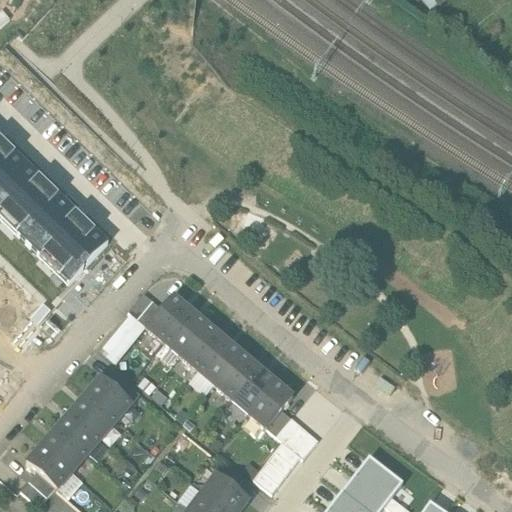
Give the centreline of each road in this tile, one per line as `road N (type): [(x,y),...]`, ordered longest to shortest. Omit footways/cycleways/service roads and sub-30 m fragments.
road 1 (residential): [(367,398),(163,243),(0,430)]
road 2 (residential): [(511,510),(367,398)]
road 3 (residential): [(279,511),(367,398)]
